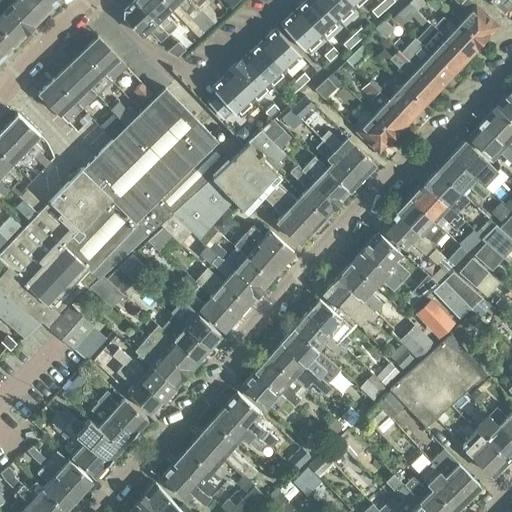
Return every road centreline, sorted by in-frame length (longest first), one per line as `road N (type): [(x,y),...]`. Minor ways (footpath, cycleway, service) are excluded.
road 1 (residential): [(511,50),(83,511)]
road 2 (residential): [(0,102),(9,75),(91,0)]
